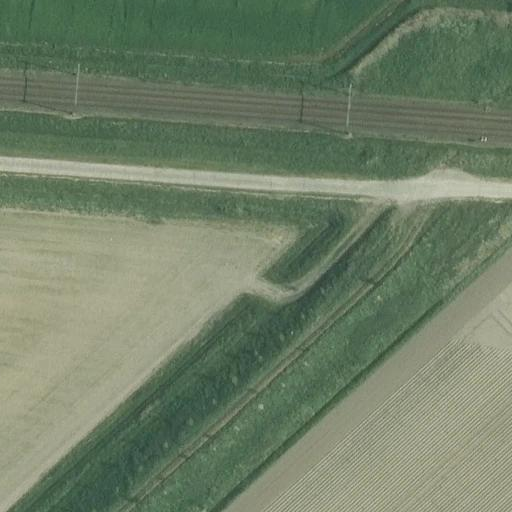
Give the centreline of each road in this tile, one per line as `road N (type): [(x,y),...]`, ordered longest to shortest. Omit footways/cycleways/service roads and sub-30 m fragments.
road 1 (unclassified): [(0,161),(511,190)]
road 2 (track): [(408,189),(398,227),(125,511)]
